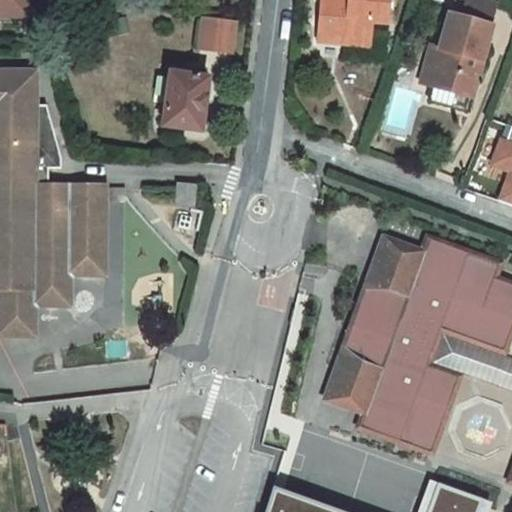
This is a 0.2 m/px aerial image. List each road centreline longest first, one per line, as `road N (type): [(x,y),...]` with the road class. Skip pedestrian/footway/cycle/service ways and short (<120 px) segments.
road 1 (residential): [(511,221),(260,126)]
road 2 (residential): [(259,150),(234,217),(261,235),(277,231),(286,198),(274,178)]
road 3 (residential): [(274,0),(260,126)]
